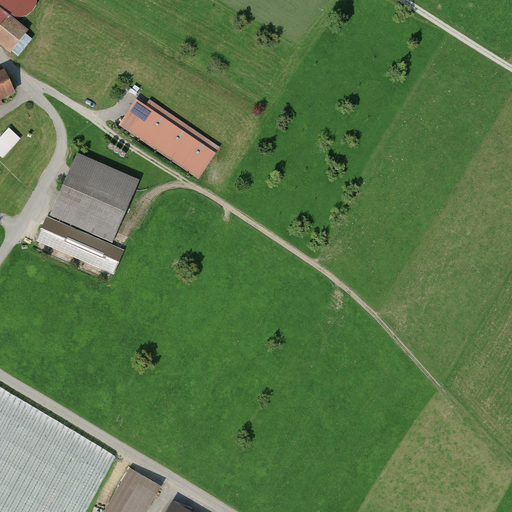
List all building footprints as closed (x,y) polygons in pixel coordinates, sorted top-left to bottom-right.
[(1,0),(2,1),(5,6),(10,11),(15,13),(21,13),(28,11),(33,8),(37,2),(37,0),(1,0)] [(35,32),(12,14),(0,29),(0,40),(18,54),(35,32)] [(0,102),(20,93),(9,70),(0,73),(0,102)] [(201,181),(224,148),(151,98),(146,105),(140,100),(122,126),(201,181)] [(11,125),(0,136),(0,152),(5,157),(23,136),(11,125)] [(146,181),(81,152),(55,213),(119,242),(146,181)] [(128,250),(51,216),(41,239),(117,273),(128,250)] [(151,511),(166,487),(129,467),(103,511),(151,511)] [(193,511),(176,502),(170,511),(193,511)]
